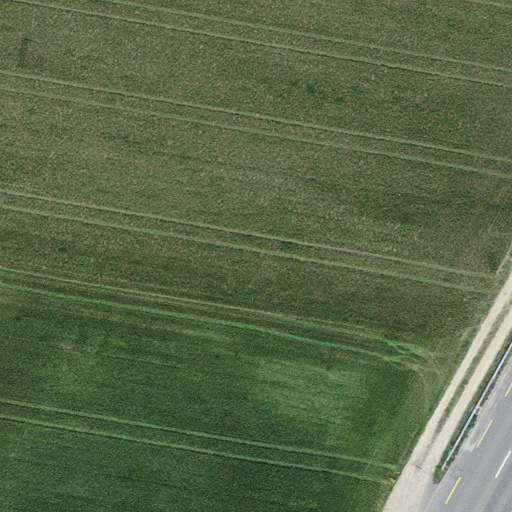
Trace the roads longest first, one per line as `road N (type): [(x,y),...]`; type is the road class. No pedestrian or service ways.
road 1 (track): [(511,274),(231,178),(153,170),(0,198)]
road 2 (track): [(416,511),(422,461),(511,298)]
